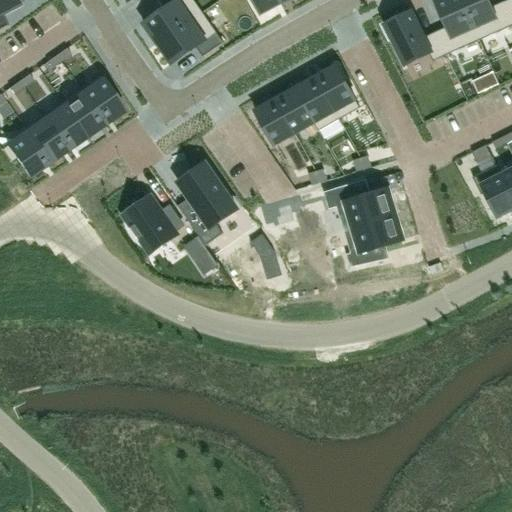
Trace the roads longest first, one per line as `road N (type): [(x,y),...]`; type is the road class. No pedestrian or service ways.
road 1 (residential): [(33,205),(158,302),(246,331),(298,337),(385,325),(511,264)]
road 2 (residential): [(352,0),(166,112)]
road 3 (residential): [(166,112),(33,205)]
road 4 (residential): [(166,112),(91,0)]
